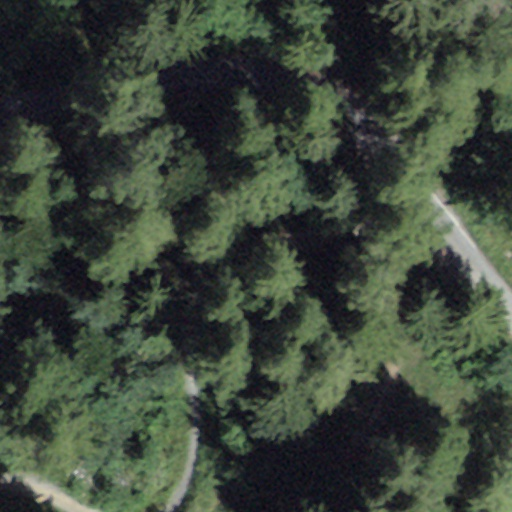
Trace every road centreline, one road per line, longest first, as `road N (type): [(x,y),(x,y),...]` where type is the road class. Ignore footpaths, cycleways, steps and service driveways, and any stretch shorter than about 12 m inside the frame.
road 1 (track): [(511,320),(424,212),(309,112),(223,89),(0,113)]
road 2 (track): [(154,511),(175,491),(197,428),(179,356),(154,313),(179,269),(377,171)]
